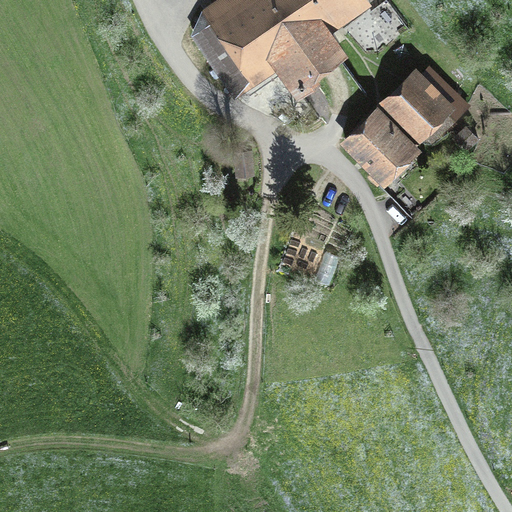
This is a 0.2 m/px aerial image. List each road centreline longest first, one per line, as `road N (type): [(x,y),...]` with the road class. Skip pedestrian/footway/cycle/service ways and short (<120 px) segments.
road 1 (track): [(291,146),(259,276),(254,395),(225,450),(203,456),(103,440),(0,450)]
road 2 (track): [(388,221),(421,313),(511,495)]
